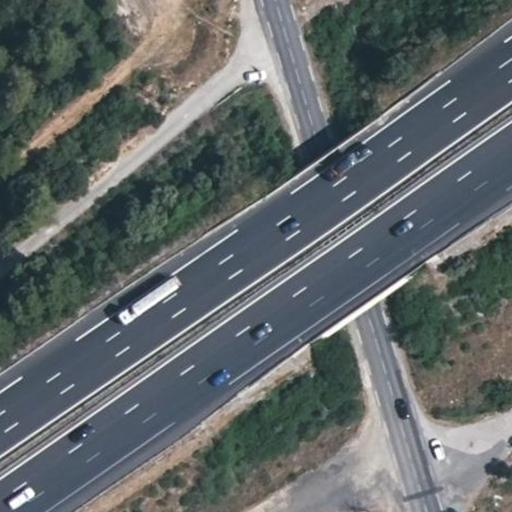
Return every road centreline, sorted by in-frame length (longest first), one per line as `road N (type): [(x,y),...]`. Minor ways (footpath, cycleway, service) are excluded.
road 1 (motorway): [(0,509),(511,149)]
road 2 (motorway): [(511,63),(0,419)]
road 3 (secondary): [(426,511),(279,0)]
road 4 (track): [(349,489),(413,471),(511,411)]
